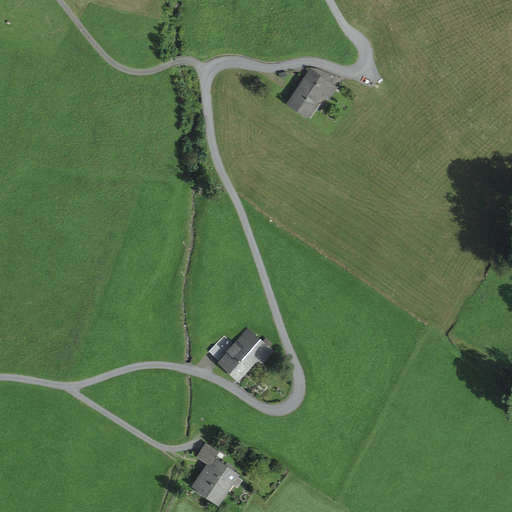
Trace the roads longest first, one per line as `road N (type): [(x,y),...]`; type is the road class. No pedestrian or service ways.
road 1 (residential): [(204,71),(211,141),(296,367),(295,400),(272,409),(219,379),(161,365),(66,387),(0,377)]
road 2 (unclassified): [(204,71),(237,61),(354,70),(363,44),(330,0)]
